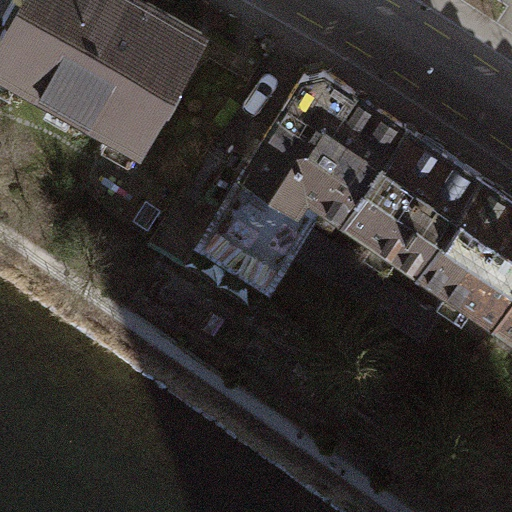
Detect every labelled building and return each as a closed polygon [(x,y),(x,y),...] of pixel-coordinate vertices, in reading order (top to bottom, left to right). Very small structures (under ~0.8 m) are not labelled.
[(145,0),(19,0),(0,35),(0,59),(145,138),(203,32),(145,0)] [(311,76),(198,238),(266,285),(293,246),(424,336),(441,313),(308,221),(313,214),(330,225),(339,212),(405,116),(322,59),(311,76)] [(339,212),(422,260),(481,168),(405,116),(339,212)] [(422,260),(497,312),(511,288),(511,190),(481,168),(422,260)] [(511,288),(497,312),(511,322),(511,288)]
